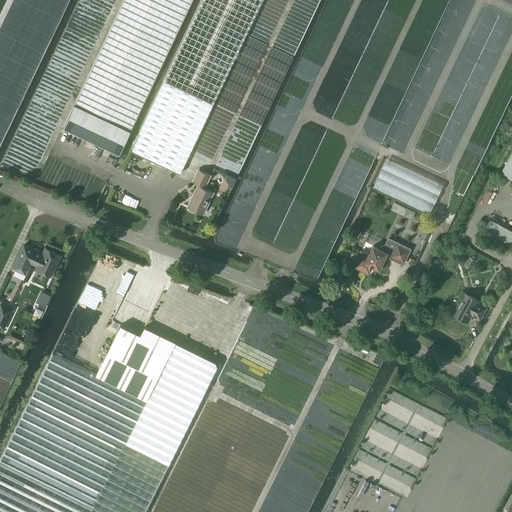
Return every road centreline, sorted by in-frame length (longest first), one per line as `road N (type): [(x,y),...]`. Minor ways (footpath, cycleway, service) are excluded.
road 1 (unclassified): [(511,405),(350,319),(90,221)]
road 2 (unknown): [(159,247),(157,208),(145,188),(58,150)]
